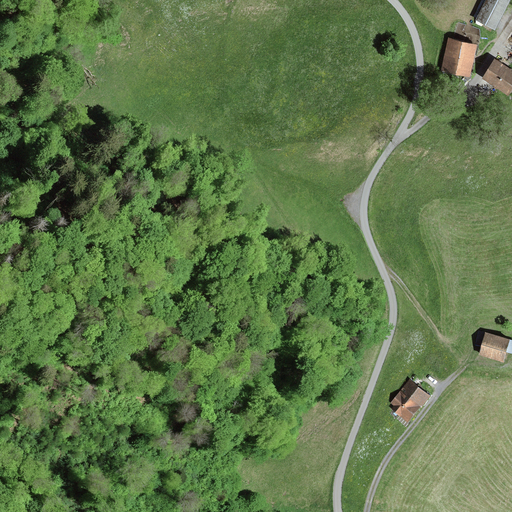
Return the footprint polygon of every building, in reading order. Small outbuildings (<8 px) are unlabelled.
[(511,1),(509,0),(484,0),(475,20),(497,31),(511,1)] [(476,47),(450,40),(441,77),(468,83),(476,47)] [(511,92),(511,70),(496,59),(481,80),(508,98),(511,92)] [(511,344),(511,340),(487,333),(480,356),(506,364),(511,344)] [(431,398),(410,381),(389,407),(409,424),(431,398)]
